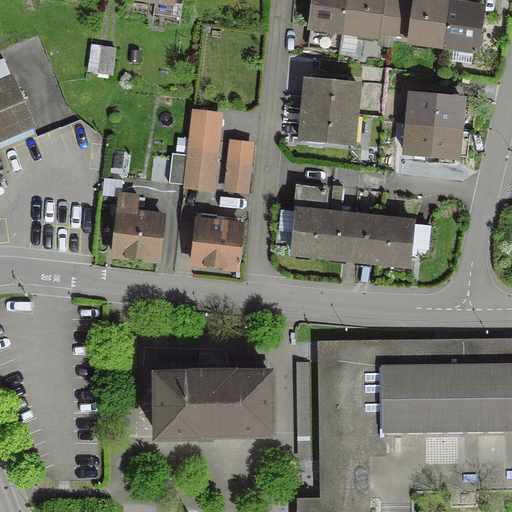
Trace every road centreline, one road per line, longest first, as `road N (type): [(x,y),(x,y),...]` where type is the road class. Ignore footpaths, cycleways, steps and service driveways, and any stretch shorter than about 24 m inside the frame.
road 1 (residential): [(279,0),(250,301)]
road 2 (residential): [(0,277),(250,301)]
road 3 (residential): [(511,85),(468,311)]
road 4 (residential): [(250,301),(468,311)]
